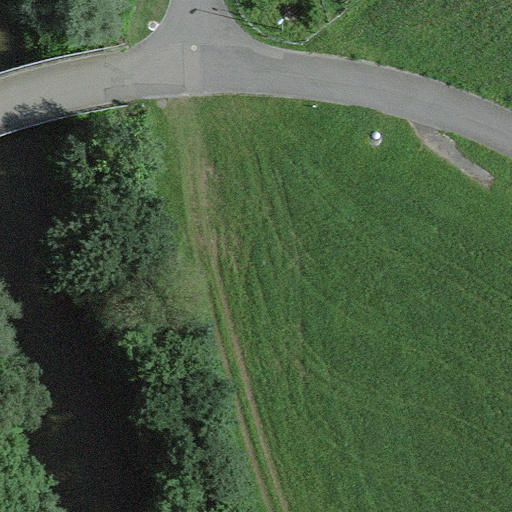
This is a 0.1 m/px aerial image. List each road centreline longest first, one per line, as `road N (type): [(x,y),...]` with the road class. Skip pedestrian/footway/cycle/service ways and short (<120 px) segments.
road 1 (unclassified): [(209,60),(410,100),(511,139)]
road 2 (unclassified): [(0,103),(209,60)]
